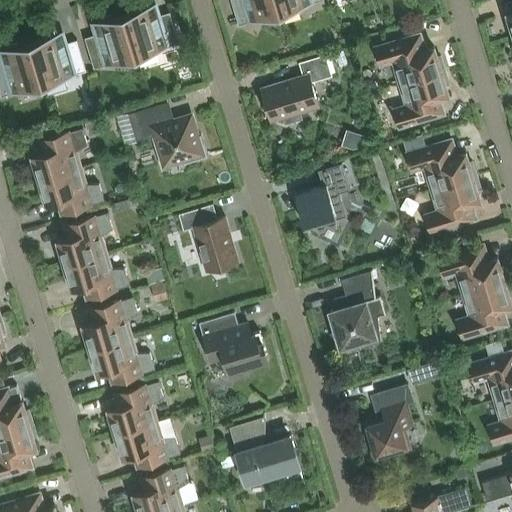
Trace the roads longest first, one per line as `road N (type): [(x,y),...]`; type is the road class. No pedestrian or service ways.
road 1 (residential): [(351,511),(202,0)]
road 2 (residential): [(91,511),(0,201)]
road 3 (residential): [(511,176),(458,0)]
